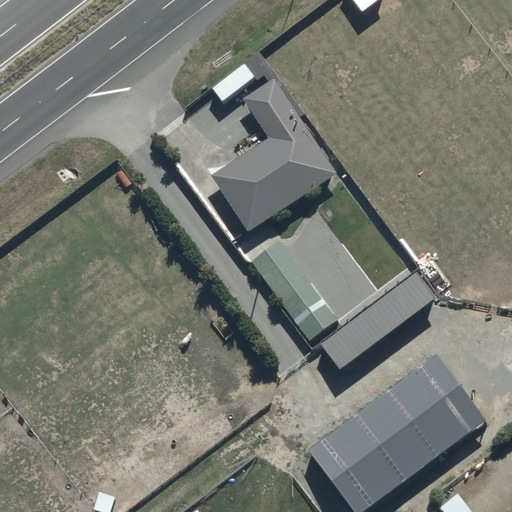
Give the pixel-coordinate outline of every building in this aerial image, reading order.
[(343,90),(314,51),(282,75),(312,116),(311,117),(319,128),(345,109),(335,95),(343,90)] [(339,186),(299,124),(304,120),(285,90),(279,94),(275,89),(247,108),(273,150),(213,188),(249,244),(339,186)] [(280,241),(252,262),(309,341),(337,320),(280,241)] [(417,271),(320,344),(340,370),(436,297),(417,271)] [(439,360),(331,439),(360,477),(468,398),(439,360)]
